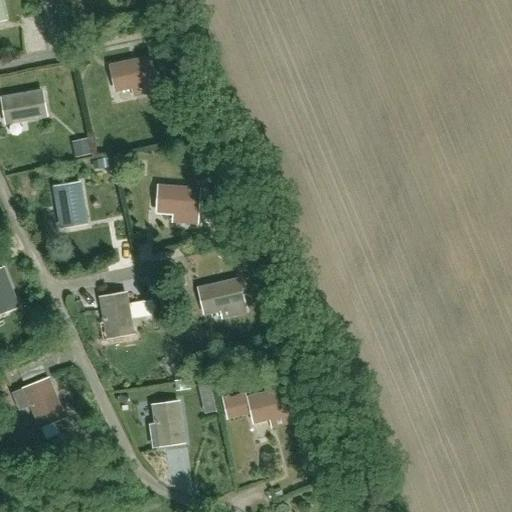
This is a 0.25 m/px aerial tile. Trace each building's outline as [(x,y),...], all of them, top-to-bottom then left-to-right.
[(150,58),(111,67),(113,77),(118,76),(121,90),(133,88),(135,97),(155,93),(153,84),(155,83),(150,58)] [(46,117),(42,92),(2,99),(5,114),(10,113),(11,123),(46,117)] [(86,224),(80,184),(55,188),(60,223),(70,221),(71,226),(86,224)] [(199,190),(159,187),(158,198),(163,198),(163,213),(174,214),(174,223),(194,225),(195,215),(197,215),(199,190)] [(18,306),(3,269),(0,270),(0,308),(2,307),(3,312),(18,306)] [(238,280),(199,289),(202,300),(207,299),(210,313),(221,310),(224,320),(244,315),(242,305),(244,305),(238,280)] [(132,334),(126,294),(101,299),(107,333),(116,331),(117,336),(132,334)] [(30,405),(38,422),(47,419),(49,423),(63,417),(48,380),(14,395),(20,409),(30,405)] [(203,412),(216,411),(214,384),(202,385),(203,412)] [(287,389),(248,398),(251,409),(256,408),(260,422),(271,419),(273,429),(293,424),(291,414),(293,414),(287,389)] [(154,447),(184,443),(178,403),(153,407),(156,426),(152,427),(154,447)]
